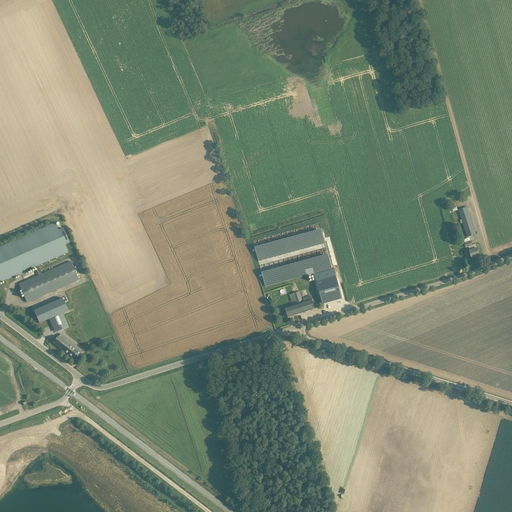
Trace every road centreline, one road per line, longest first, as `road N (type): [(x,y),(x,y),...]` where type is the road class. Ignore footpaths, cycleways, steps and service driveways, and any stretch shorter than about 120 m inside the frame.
road 1 (unclassified): [(511,403),(290,329)]
road 2 (unclassified): [(290,329),(511,256)]
road 3 (unclassified): [(81,377),(107,386),(290,329)]
road 4 (track): [(62,400),(210,511)]
